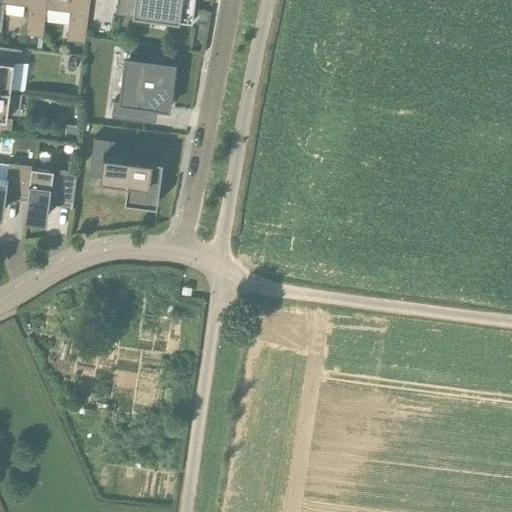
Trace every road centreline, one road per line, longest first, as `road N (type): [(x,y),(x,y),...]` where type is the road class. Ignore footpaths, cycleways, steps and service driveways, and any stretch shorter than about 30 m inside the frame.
road 1 (unclassified): [(218,283),(511,322)]
road 2 (residential): [(268,0),(220,261)]
road 3 (residential): [(231,0),(180,255)]
road 4 (unclassified): [(185,511),(218,283)]
road 5 (residential): [(0,302),(89,257),(180,255)]
